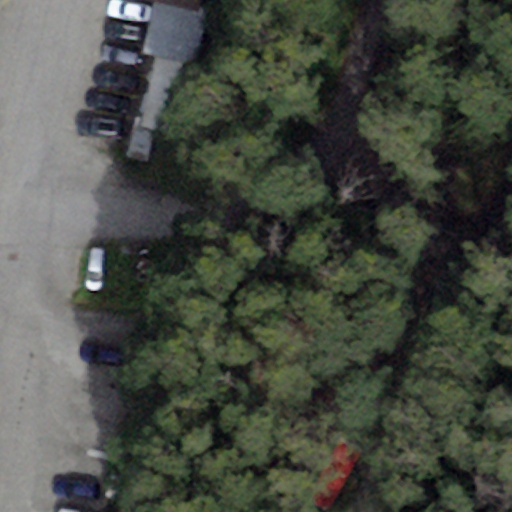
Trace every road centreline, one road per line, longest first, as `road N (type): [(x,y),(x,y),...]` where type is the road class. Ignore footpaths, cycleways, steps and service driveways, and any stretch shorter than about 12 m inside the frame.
road 1 (track): [(511,231),(376,511)]
road 2 (unknown): [(371,132),(294,180),(238,203),(91,184)]
